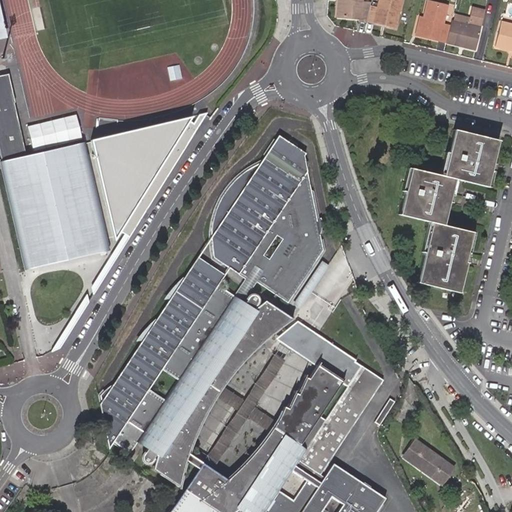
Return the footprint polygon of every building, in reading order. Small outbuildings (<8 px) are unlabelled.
[(355,23),(363,25),(363,24),(366,7),(366,6),(357,4),(357,0),(337,0),(334,17),(356,21),(355,23)] [(374,0),(373,9),(366,7),(363,24),(392,29),(397,0),(374,0)] [(415,38),(441,43),(445,24),(438,23),(441,6),(421,2),(418,19),(415,38)] [(476,23),(478,13),(478,10),(465,7),(465,8),(464,17),(463,18),(466,19),(465,21),(476,23)] [(475,27),(476,23),(465,21),(466,19),(463,18),(464,17),(447,14),(446,21),(475,27)] [(511,51),(510,58),(511,58),(511,24),(498,21),(493,20),(489,45),(511,50),(511,51)] [(445,24),(441,43),(471,49),(475,27),(446,21),(445,24)] [(0,77),(0,105),(13,103),(7,76),(0,77)] [(13,103),(0,105),(0,161),(0,162),(0,170),(23,270),(108,251),(83,143),(25,157),(13,103)] [(80,116),(32,123),(36,147),(83,140),(80,116)] [(189,118),(91,140),(114,240),(189,118)] [(454,129),(448,153),(452,154),(458,130),(454,129)] [(448,153),(442,175),(485,187),(491,164),(488,163),(494,139),(458,130),(452,154),(448,153)] [(242,511),(246,511),(251,506),(260,511),(261,511),(371,511),(383,496),(330,461),(323,472),(319,470),(382,375),(360,361),(297,322),(275,338),(314,364),(307,374),(305,373),(297,390),(295,388),(289,404),(286,402),(273,423),(269,429),(237,466),(229,476),(213,465),(200,457),(183,446),(191,433),(213,392),(221,380),(249,346),(290,314),(265,297),(253,303),(251,302),(254,292),(247,289),(255,277),(287,298),(322,245),(319,229),(313,230),(312,222),(317,221),(303,147),(301,150),(279,134),(280,132),(278,131),(260,157),(242,167),(230,178),(218,196),(213,211),(210,232),(213,253),(244,276),(234,291),(217,279),(224,269),(199,253),(143,337),(115,377),(99,391),(108,445),(113,438),(129,449),(134,441),(144,448),(143,457),(148,457),(152,453),(152,465),(178,481),(186,455),(197,463),(171,505),(163,511),(227,511),(234,506),(242,511)] [(303,147),(280,132),(279,134),(301,150),(303,147)] [(488,163),(491,164),(498,140),(494,139),(488,163)] [(444,152),(438,174),(442,175),(448,153),(444,152)] [(491,164),(485,187),(489,188),(495,165),(491,164)] [(454,179),(410,169),(399,214),(426,221),(430,222),(443,225),(454,179)] [(419,250),(422,251),(430,222),(426,221),(419,250)] [(418,282),(454,291),(470,232),(443,225),(430,222),(422,251),(426,252),(418,282)] [(470,232),(454,291),(458,292),(474,233),(470,232)] [(414,281),(418,282),(426,252),(422,251),(414,281)] [(255,402),(282,360),(272,354),(245,395),(221,380),(213,392),(234,406),(200,457),(213,465),(246,414),(269,429),(273,423),(277,416),(255,402)] [(399,420),(396,424),(403,429),(406,425),(399,420)] [(403,429),(396,424),(392,430),(398,435),(403,429)] [(434,475),(446,459),(414,437),(403,454),(434,475)] [(452,464),(446,459),(434,475),(442,480),(446,473),(452,464)]
